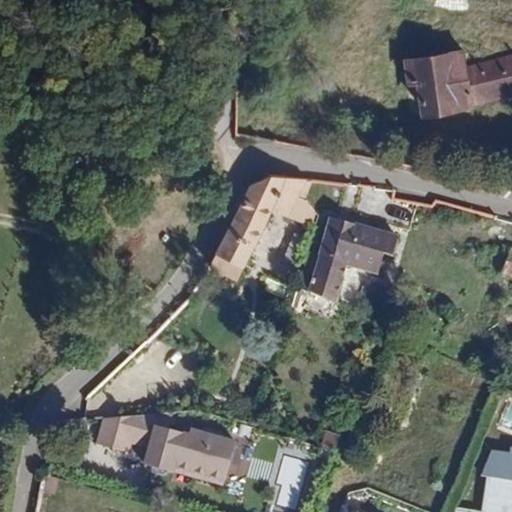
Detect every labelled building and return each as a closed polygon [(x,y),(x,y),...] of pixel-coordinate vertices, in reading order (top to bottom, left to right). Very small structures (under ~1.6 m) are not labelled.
[(511,96),(511,53),(466,64),(464,50),(406,59),(409,82),(419,81),(423,113),(474,106),(511,96)] [(291,216),(301,194),(306,182),(308,179),(272,174),(251,185),(209,266),(238,280),(246,264),(275,208),(291,216)] [(306,197),(313,183),(306,182),(301,194),(306,197)] [(393,257),(398,239),(331,219),(320,255),(308,250),(301,274),(313,279),(310,290),(317,294),(318,298),(326,303),(330,301),(337,303),(348,266),(377,274),(383,255),(393,257)] [(169,428),(173,411),(104,415),(96,441),(126,450),(129,439),(133,427),(152,432),(149,444),(143,461),(147,462),(150,468),(161,472),(167,468),(171,469),(171,468),(173,463),(223,478),(235,440),(221,436),(223,431),(204,426),(202,431),(191,428),(189,434),(169,428)] [(152,432),(133,427),(129,439),(149,444),(152,432)] [(511,511),(511,457),(496,454),(488,478),(493,478),(486,511),(470,511),(459,510),(458,511),(511,511)] [(223,478),(173,463),(171,468),(222,483),(223,478)]
